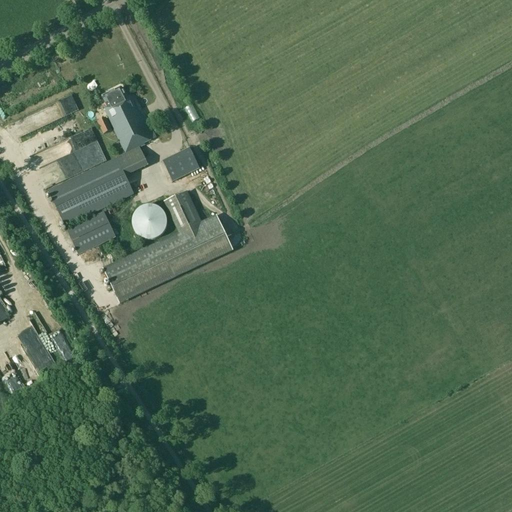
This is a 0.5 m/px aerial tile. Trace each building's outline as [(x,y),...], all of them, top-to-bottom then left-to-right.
[(143,116),(139,118),(130,99),(129,100),(128,97),(125,99),(120,88),(101,97),(106,108),(104,109),(105,111),(103,112),(126,159),(117,163),(115,159),(47,192),(64,228),(133,195),(124,177),(147,166),(137,147),(144,144),(143,143),(154,138),(143,116)] [(73,98),(13,122),(17,134),(22,132),(18,123),(36,116),(41,128),(79,113),(73,98)] [(105,118),(97,122),(102,134),(111,130),(105,118)] [(65,130),(54,138),(58,145),(70,137),(65,130)] [(188,149),(161,162),(171,182),(198,169),(188,149)] [(164,202),(179,233),(103,270),(120,304),(232,250),(216,216),(200,224),(185,193),(164,202)] [(157,238),(159,236),(161,235),(162,233),(163,232),(164,230),(164,229),(165,228),(165,226),(165,224),(165,223),(165,222),(165,221),(165,220),(165,218),(164,217),(163,215),(162,214),(161,212),(160,211),(158,209),(156,209),(154,208),(152,207),(150,207),(149,207),(147,207),(145,207),(144,208),(142,208),(140,209),(139,210),(138,212),(137,212),(136,213),(135,215),(134,216),(134,217),(133,218),(133,220),(133,221),(133,223),(133,225),(133,226),(133,227),(133,228),(134,230),(135,232),(136,233),(137,234),(137,235),(139,236),(140,237),(141,238),(142,238),(144,239),(145,239),(148,240),(150,240),(152,239),(154,239),(156,238),(157,238)] [(103,213),(66,230),(77,255),(114,238),(103,213)] [(0,322),(9,318),(0,303),(0,322)] [(30,334),(20,338),(29,362),(39,359),(30,334)]
